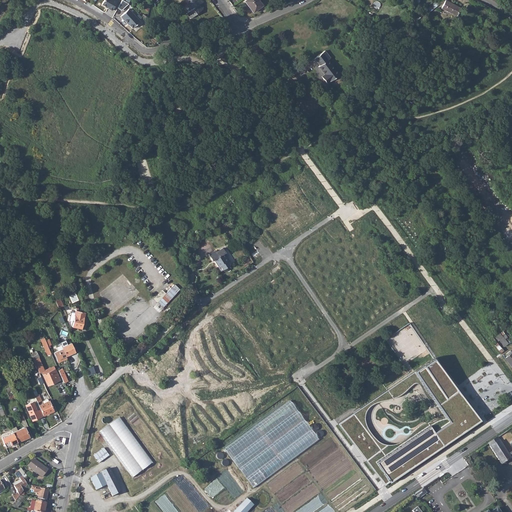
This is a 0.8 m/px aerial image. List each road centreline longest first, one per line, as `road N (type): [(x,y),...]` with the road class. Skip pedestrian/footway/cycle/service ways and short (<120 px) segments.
road 1 (residential): [(156,204),(193,301),(84,400),(66,436)]
road 2 (unknown): [(119,370),(89,300),(91,272),(129,247),(163,283)]
road 3 (residential): [(76,0),(148,50),(189,34),(240,28)]
road 4 (tertiary): [(511,420),(378,511)]
